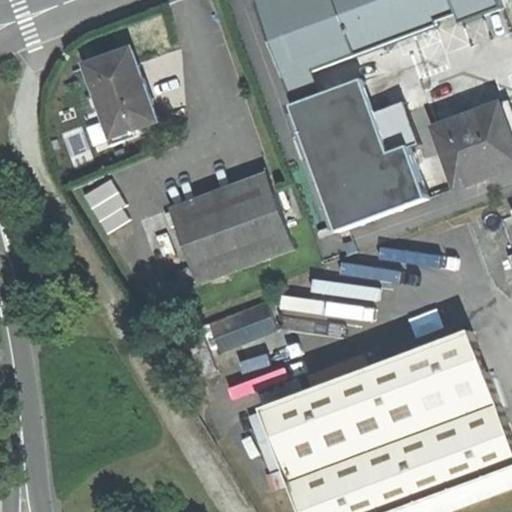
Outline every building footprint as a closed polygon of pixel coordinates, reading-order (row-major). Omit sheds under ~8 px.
[(314,61),(328,56),(307,0),(257,0),(292,95),(322,84),(314,61)] [(307,0),(328,56),(460,8),(457,0),(307,0)] [(457,0),(460,8),(463,16),(506,0),(457,0)] [(79,63),(108,141),(159,123),(131,45),(79,63)] [(367,78),(293,106),(341,233),(432,199),(413,147),(421,144),(406,103),(380,113),(367,78)] [(435,125),(458,189),(511,169),(511,99),(511,98),(435,125)] [(170,207),(197,281),(290,248),(263,173),(213,191),(170,207)] [(213,325),(224,352),(280,330),(269,303),(213,325)] [(184,330),(201,372),(216,366),(199,324),(184,330)] [(287,460),(294,477),(500,400),(472,325),(410,349),(381,359),(266,403),(287,460)] [(376,346),(381,359),(410,349),(405,335),(376,346)] [(435,511),(511,483),(511,432),(500,400),(294,477),(306,511),(435,511)] [(269,466),(287,460),(266,403),(248,409),(269,466)]
